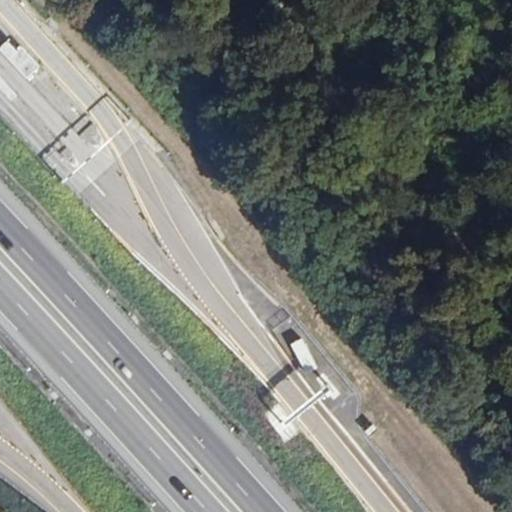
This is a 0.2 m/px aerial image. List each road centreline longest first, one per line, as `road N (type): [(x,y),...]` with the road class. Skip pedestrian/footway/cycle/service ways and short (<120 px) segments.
road 1 (motorway): [(400,511),(121,128),(1,0)]
road 2 (motorway): [(263,511),(0,220)]
road 3 (motorway): [(0,291),(204,511)]
